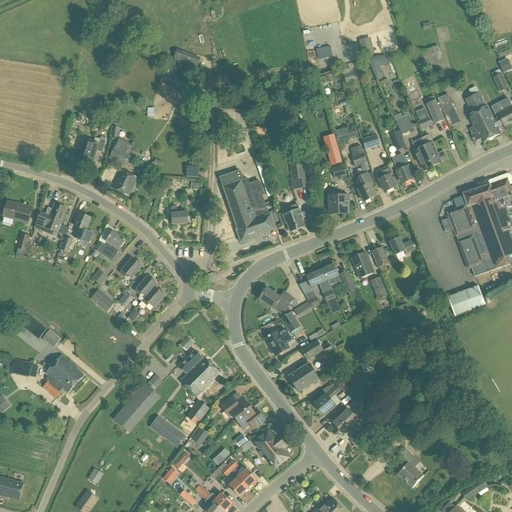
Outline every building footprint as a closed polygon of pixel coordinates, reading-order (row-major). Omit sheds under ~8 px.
[(369,39),(361,41),(365,56),(372,54),(369,39)] [(421,52),(423,58),(430,77),(446,72),(444,65),(439,52),(437,46),(421,52)] [(324,49),(316,50),(318,60),(326,58),(324,49)] [(178,51),(175,60),(196,68),(199,59),(178,51)] [(511,68),(507,59),(500,63),(499,63),(504,73),(511,69),(511,68)] [(341,68),(343,75),(349,73),(347,66),(341,68)] [(381,71),(379,66),(372,70),(377,80),(381,80),(383,78),(383,73),(381,71)] [(322,81),(326,91),(346,83),(342,73),(322,81)] [(457,76),(460,82),(467,78),(465,73),(457,76)] [(344,76),(346,83),(355,81),(353,74),(344,76)] [(494,78),(501,92),(509,88),(502,74),(494,78)] [(478,93),(475,87),(469,90),(472,96),(478,93)] [(479,93),(478,93),(472,96),(465,100),(472,113),(468,115),(474,128),(470,130),(473,136),(472,136),(476,144),(481,142),(482,143),(501,134),(498,127),(503,124),(504,127),(511,122),(511,106),(509,99),(502,103),(503,104),(496,108),(495,106),(492,108),(497,119),(494,120),(487,106),(486,106),(479,93)] [(438,99),(450,126),(459,122),(447,95),(438,99)] [(424,100),(426,105),(436,100),(434,96),(424,100)] [(426,105),(435,124),(445,120),(436,100),(426,105)] [(161,118),(160,104),(148,105),(149,119),(161,118)] [(415,111),(419,120),(427,116),(423,108),(415,111)] [(231,129),(245,129),(245,114),(232,114),(231,129)] [(396,122),(402,134),(412,130),(406,117),(396,122)] [(418,122),(422,130),(432,125),(429,117),(418,122)] [(351,130),(347,131),(349,139),(358,136),(354,125),(350,126),(351,130)] [(346,128),(335,131),(336,132),(339,142),(349,139),(347,131),(346,128)] [(390,134),(396,151),(406,148),(399,131),(390,134)] [(363,140),(365,149),(381,145),(378,135),(363,140)] [(421,139),(434,166),(447,160),(444,152),(438,155),(433,143),(433,142),(430,135),(421,139)] [(79,159),(93,163),(97,151),(102,153),(106,141),(100,139),(99,144),(86,140),(79,159)] [(434,166),(421,139),(412,144),(415,150),(415,151),(424,171),(434,166)] [(110,158),(124,165),(129,154),(125,152),(129,145),(119,140),(115,148),(110,158)] [(326,143),(332,166),(342,163),(335,140),(326,143)] [(351,150),(354,157),(353,157),(356,167),(367,163),(361,146),(351,150)] [(235,150),(222,154),(227,168),(240,164),(235,150)] [(397,171),(403,184),(414,179),(408,166),(407,167),(402,155),(393,159),(397,171)] [(291,180),(292,190),(307,188),(305,166),(292,168),(293,180),(291,180)] [(333,169),(335,178),(347,176),(345,166),(333,169)] [(377,171),(381,180),(379,180),(385,193),(395,188),(390,175),(392,174),(389,166),(377,171)] [(113,188),(129,196),(138,179),(122,171),(113,188)] [(224,190),(238,229),(236,230),(241,244),(247,242),(247,243),(261,238),(260,237),(263,236),(262,234),(276,230),(273,222),(271,214),(268,215),(263,198),(265,197),(261,183),(251,187),(249,181),(246,182),(246,180),(245,180),(242,173),(222,180),(225,190),(224,190)] [(367,174),(360,178),(364,187),(358,190),(364,202),(375,197),(370,185),(372,184),(367,174)] [(447,212),(467,269),(470,268),(473,277),(511,262),(511,193),(509,185),(511,184),(511,177),(511,176),(508,174),(488,181),(488,180),(480,183),(479,186),(479,189),(464,194),(468,205),(447,212)] [(330,197),(330,214),(349,214),(349,196),(330,197)] [(3,217),(28,224),(32,209),(15,204),(15,205),(7,203),(3,217)] [(46,227),(58,232),(59,229),(60,226),(67,209),(55,204),(53,210),(49,208),(46,215),(41,213),(35,230),(44,233),(46,227)] [(283,216),(286,224),(287,224),(291,232),(305,227),(302,220),(303,219),(300,210),(298,205),(286,209),(288,214),(283,216)] [(171,209),(172,214),(173,225),(188,223),(188,222),(189,222),(189,218),(188,218),(187,213),(177,214),(175,206),(171,209)] [(75,227),(79,229),(77,234),(76,239),(83,242),(85,237),(83,236),(85,231),(86,232),(92,219),(80,214),(75,227)] [(95,251),(100,254),(101,253),(104,255),(103,256),(114,263),(123,250),(121,249),(127,239),(115,231),(107,242),(108,242),(106,245),(101,242),(95,251)] [(18,249),(25,251),(29,237),(22,235),(18,249)] [(61,251),(68,253),(72,240),(66,237),(61,251)] [(389,242),(396,256),(405,251),(406,253),(415,249),(411,241),(403,245),(399,237),(389,242)] [(382,248),(372,252),(376,263),(378,268),(388,264),(382,248)] [(352,259),(360,279),(374,273),(366,253),(352,259)] [(120,273),(125,278),(127,276),(132,279),(142,267),(142,266),(139,260),(136,261),(133,258),(120,273)] [(323,269),(330,286),(337,283),(337,284),(341,282),(333,265),(323,269)] [(335,298),(330,286),(323,269),(306,276),(309,283),(300,286),(308,302),(309,303),(312,308),(319,305),(311,287),(319,284),(326,301),(335,298)] [(92,282),(99,287),(108,276),(102,271),(92,282)] [(341,274),(345,285),(349,295),(357,291),(353,282),(349,271),(341,274)] [(142,294),(146,297),(146,298),(155,287),(156,288),(158,285),(157,285),(154,279),(151,280),(148,277),(135,292),(140,296),(142,294)] [(370,281),(378,300),(388,296),(380,277),(370,281)] [(448,296),(455,316),(485,305),(478,286),(448,296)] [(146,298),(146,297),(142,302),(147,306),(149,304),(154,308),(165,295),(164,295),(161,289),(158,290),(156,288),(155,287),(146,298)] [(259,300),(273,309),(277,303),(286,309),(290,304),(294,307),(298,302),(284,292),(280,298),(266,288),(259,300)] [(91,299),(106,312),(113,304),(98,291),(91,299)] [(119,302),(125,307),(133,297),(127,292),(119,302)] [(354,294),(356,303),(362,302),(359,292),(354,294)] [(338,304),(335,298),(326,301),(329,308),(338,304)] [(129,317),(133,321),(140,314),(135,310),(129,317)] [(115,320),(120,324),(126,317),(121,313),(115,320)] [(281,319),(290,334),(300,328),(291,313),(281,319)] [(47,329),(30,315),(22,325),(39,338),(47,329)] [(280,333),(278,331),(270,336),(270,335),(268,337),(265,339),(276,356),(289,348),(286,344),(292,340),(285,329),(280,333)] [(397,344),(407,339),(403,330),(393,334),(397,344)] [(43,339),(54,348),(61,340),(50,331),(43,339)] [(180,345),(186,351),(194,342),(188,336),(180,345)] [(301,350),(307,361),(323,351),(326,355),(333,351),(328,344),(321,348),(317,341),(301,350)] [(181,382),(196,397),(220,373),(204,358),(204,359),(195,350),(179,367),(186,374),(193,367),(194,369),(181,382)] [(171,353),(165,359),(168,362),(174,356),(171,353)] [(67,381),(74,387),(84,376),(62,356),(53,367),(54,368),(68,380),(67,381)] [(14,360),(13,368),(19,369),(17,375),(29,378),(32,364),(14,360)] [(289,377),(299,393),(319,380),(309,364),(289,377)] [(54,368),(53,367),(46,374),(49,376),(47,378),(47,382),(49,383),(44,388),(56,400),(62,394),(60,392),(63,389),(68,394),(74,387),(67,381),(68,380),(54,368)] [(332,375),(336,381),(344,376),(341,371),(332,375)] [(348,390),(354,385),(348,378),(339,385),(343,389),(345,392),(348,390)] [(161,397),(154,391),(146,384),(114,420),(129,434),(161,397)] [(343,389),(339,385),(338,384),(335,387),(327,394),(314,405),(324,416),(340,402),(335,396),(343,389)] [(233,415),(236,419),(251,408),(243,397),(237,402),(233,397),(221,406),(230,418),(233,415)] [(2,398),(0,399),(0,411),(2,413),(9,407),(2,398)] [(198,425),(209,409),(199,401),(187,417),(198,425)] [(251,408),(236,419),(244,429),(250,424),(254,430),(266,421),(257,409),(253,411),(251,408)] [(333,424),(343,434),(349,428),(356,435),(351,439),(363,451),(384,432),(372,419),(367,415),(360,422),(348,409),(333,424)] [(185,437),(159,417),(151,428),(177,447),(185,437)] [(265,461),(268,459),(275,468),(289,456),(283,449),(286,447),(278,436),(275,438),(269,431),(255,442),(262,452),(259,454),(265,461)] [(192,440),(201,446),(205,440),(196,434),(192,440)] [(241,447),(248,441),(243,436),(235,442),(240,448),(241,447)] [(397,456),(407,465),(398,475),(412,488),(423,476),(415,468),(420,463),(405,448),(397,456)] [(189,457),(185,453),(181,457),(185,461),(189,457)] [(227,466),(232,471),(238,466),(233,461),(227,466)] [(83,476),(97,485),(103,474),(90,466),(83,476)] [(232,471),(227,466),(222,471),(226,476),(232,471)] [(178,474),(172,468),(163,479),(169,484),(178,474)] [(239,478),(249,489),(258,481),(247,469),(239,478)] [(175,483),(178,489),(189,483),(185,477),(175,483)] [(198,488),(201,485),(193,478),(190,481),(191,482),(198,488)] [(249,489),(239,478),(229,486),(240,497),(249,489)] [(24,485),(1,479),(0,482),(0,495),(20,501),(24,485)] [(483,481),(463,493),(462,494),(467,501),(487,488),(483,481)] [(196,491),(197,489),(198,488),(191,482),(189,485),(196,491)] [(198,493),(202,496),(204,494),(203,493),(206,490),(201,485),(198,488),(197,489),(196,491),(198,493)] [(202,496),(207,501),(210,498),(212,496),(206,490),(203,493),(204,494),(202,496)] [(76,508),(81,511),(89,511),(99,499),(89,491),(76,508)] [(196,502),(184,491),(180,496),(192,507),(196,502)] [(212,496),(210,498),(219,507),(224,511),(225,511),(233,503),(222,493),(217,498),(213,494),(212,496)] [(210,498),(207,501),(206,503),(210,506),(205,511),(206,511),(224,511),(219,507),(210,498)] [(314,511),(346,511),(333,498),(320,510),(318,509),(314,511)] [(468,511),(478,511),(467,501),(462,506),(468,511)]
